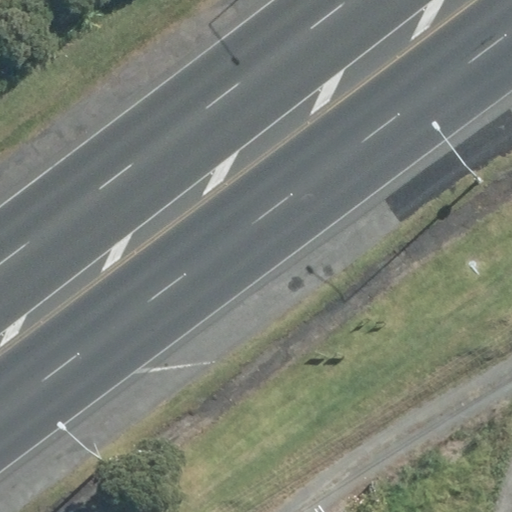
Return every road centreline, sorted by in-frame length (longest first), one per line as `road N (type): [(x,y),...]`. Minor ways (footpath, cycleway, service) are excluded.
road 1 (primary): [(511,32),(0,407)]
road 2 (primary): [(0,253),(341,0)]
